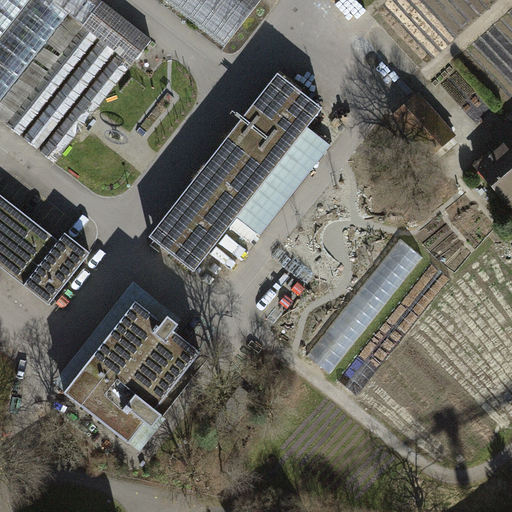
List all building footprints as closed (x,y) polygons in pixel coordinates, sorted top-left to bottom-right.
[(49,0),(0,0),(0,99),(68,14),(49,0)] [(100,0),(49,0),(68,14),(83,26),(97,37),(100,40),(114,51),(118,54),(132,65),(152,40),(100,0)] [(165,0),(225,47),(261,0),(165,0)] [(83,26),(6,124),(20,135),(97,37),(83,26)] [(100,40),(23,138),(37,149),(114,51),(100,40)] [(118,54),(41,151),(55,162),(132,65),(118,54)] [(322,109),(278,73),(149,237),(193,272),(237,217),(308,127),(322,109)] [(428,156),(451,136),(418,98),(395,117),(428,156)] [(308,127),(237,217),(261,235),(331,146),(308,127)] [(511,203),(511,135),(476,166),(510,205),(511,203)] [(0,259),(53,300),(90,253),(65,233),(59,241),(0,194),(0,259)] [(403,237),(311,354),(334,372),(426,255),(403,237)] [(155,409),(201,352),(174,331),(179,325),(168,316),(163,323),(136,302),(64,392),(129,443),(145,422),(152,427),(162,414),(155,409)] [(239,385),(212,419),(227,431),(255,397),(239,385)]
